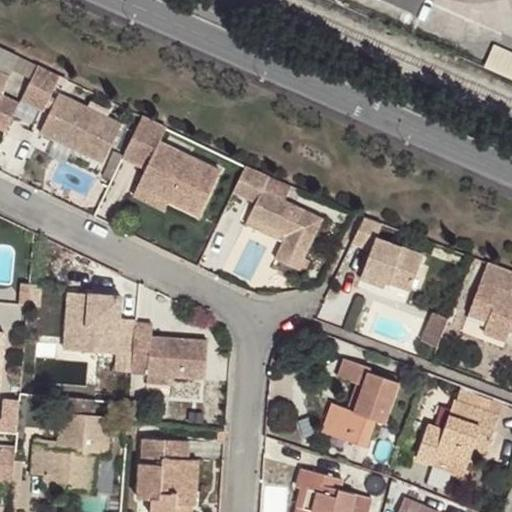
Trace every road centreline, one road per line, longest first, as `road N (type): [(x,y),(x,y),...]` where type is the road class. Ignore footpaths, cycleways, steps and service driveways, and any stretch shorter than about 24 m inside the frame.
road 1 (residential): [(234,511),(246,318),(0,202)]
road 2 (tertiary): [(511,170),(123,0)]
